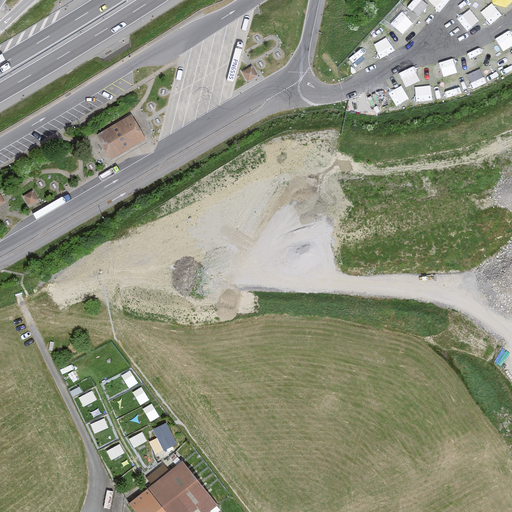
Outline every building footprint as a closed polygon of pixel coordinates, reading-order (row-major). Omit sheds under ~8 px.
[(424,12),(433,1),(432,0),(414,0),(413,2),(424,12)] [(476,2),(464,12),(474,23),(486,14),(476,2)] [(394,19),(406,30),(417,19),(405,8),(394,19)] [(385,28),(371,38),(381,51),(394,41),(385,28)] [(504,49),(511,45),(511,29),(498,35),(504,49)] [(485,61),(500,54),(493,40),(479,47),(485,61)] [(506,69),(511,65),(511,49),(511,48),(498,56),(506,69)] [(458,54),(461,68),(477,64),(474,50),(458,54)] [(354,72),(366,64),(358,52),(346,59),(354,72)] [(437,77),(451,73),(447,59),(433,62),(437,77)] [(247,80),(257,75),(252,65),(242,70),(247,80)] [(485,66),(469,72),(475,87),(490,81),(485,66)] [(407,73),(409,83),(421,82),(420,71),(407,73)] [(436,83),(440,98),(454,95),(451,79),(436,83)] [(144,136),(131,115),(100,134),(113,155),(144,136)] [(29,205),(39,199),(33,189),(23,195),(29,205)] [(144,385),(135,389),(140,402),(149,398),(144,385)] [(151,419),(160,414),(153,401),(144,406),(151,419)] [(167,420),(153,426),(163,448),(177,442),(167,420)] [(130,436),(134,445),(147,439),(143,430),(130,436)] [(131,506),(135,511),(193,511),(197,509),(198,511),(208,511),(215,507),(181,465),(131,506)]
